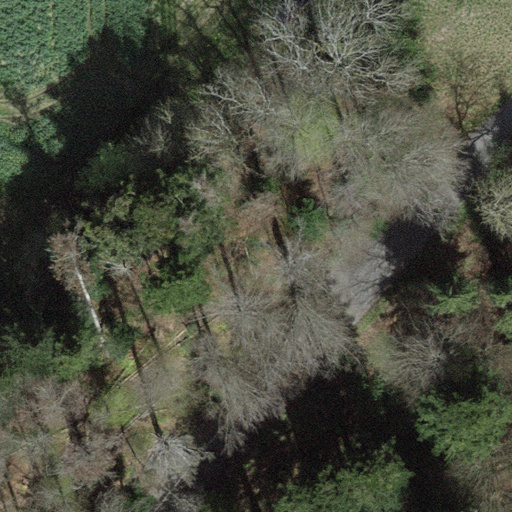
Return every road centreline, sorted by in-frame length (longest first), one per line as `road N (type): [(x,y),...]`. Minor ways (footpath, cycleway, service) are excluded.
road 1 (unclassified): [(511,122),(228,433),(166,511)]
road 2 (track): [(220,0),(0,291)]
